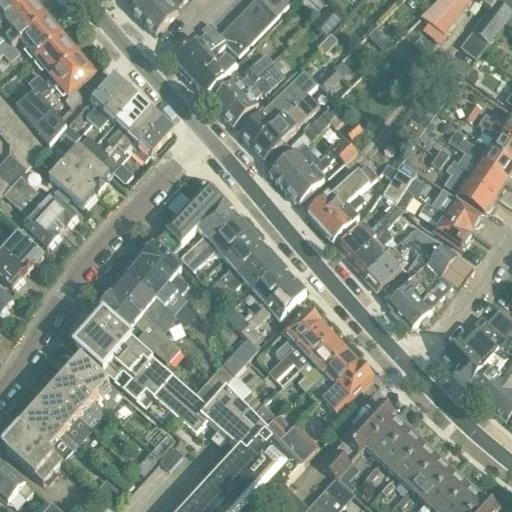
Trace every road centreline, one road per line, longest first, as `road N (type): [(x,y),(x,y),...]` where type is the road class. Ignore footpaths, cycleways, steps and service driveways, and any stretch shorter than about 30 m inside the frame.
road 1 (residential): [(0,397),(113,236),(205,138)]
road 2 (residential): [(410,371),(205,138)]
road 3 (residential): [(511,240),(410,371)]
road 4 (residential): [(511,464),(410,371)]
